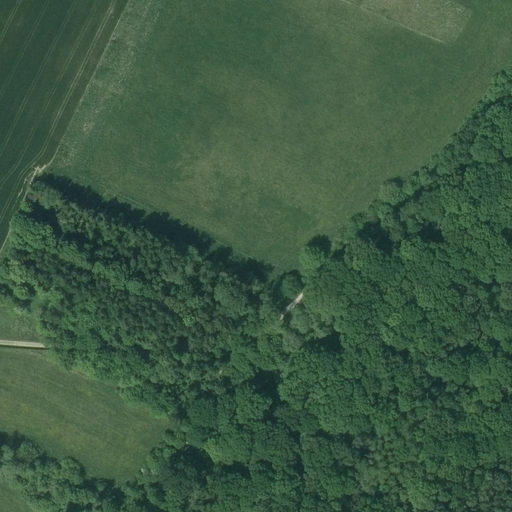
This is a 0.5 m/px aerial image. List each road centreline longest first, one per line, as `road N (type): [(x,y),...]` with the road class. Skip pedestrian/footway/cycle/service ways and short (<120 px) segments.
road 1 (track): [(232,346),(0,340)]
road 2 (track): [(411,202),(251,340),(232,346)]
road 3 (track): [(232,346),(177,461),(139,511)]
road 4 (track): [(411,202),(432,187),(511,85)]
